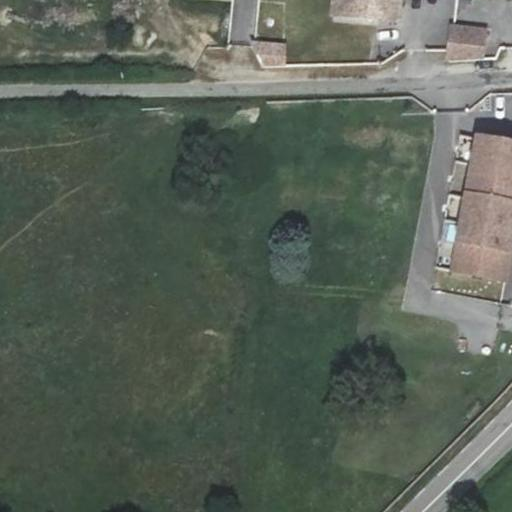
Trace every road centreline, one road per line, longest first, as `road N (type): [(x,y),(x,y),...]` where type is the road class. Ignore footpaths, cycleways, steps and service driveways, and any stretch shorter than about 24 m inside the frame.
road 1 (unclassified): [(511,78),(0,92)]
road 2 (unclassified): [(511,423),(423,511)]
